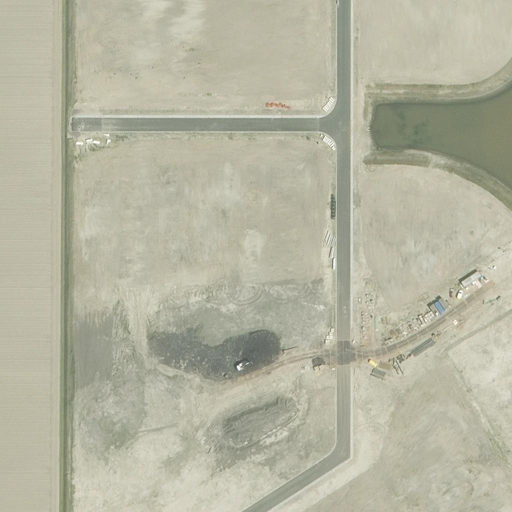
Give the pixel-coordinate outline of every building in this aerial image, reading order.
[(94,0),(95,57),(128,57),(128,0),(94,0)] [(155,0),(155,31),(193,31),(192,0),(155,0)] [(205,0),(205,10),(260,11),(259,0),(205,0)] [(270,0),(270,11),(324,11),(324,0),(270,0)] [(139,40),(138,104),(176,105),(176,41),(139,40)] [(313,42),(312,41),(272,41),(272,102),(312,102),(313,102),(313,42)] [(218,44),(218,105),(246,105),(246,44),(218,44)] [(314,422),(304,428),(310,439),(320,432),(314,422)]
